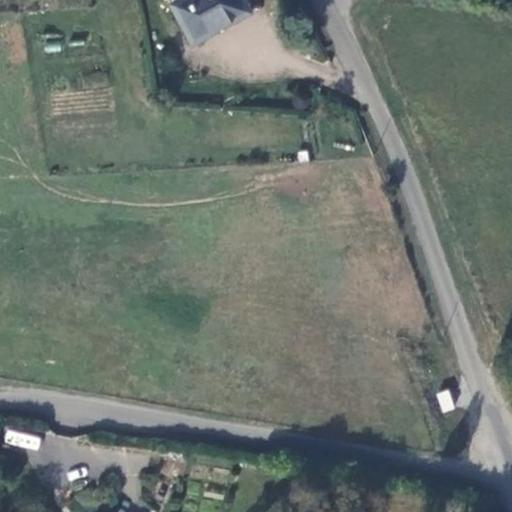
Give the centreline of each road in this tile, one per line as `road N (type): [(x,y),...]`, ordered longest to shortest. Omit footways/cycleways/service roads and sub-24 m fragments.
road 1 (residential): [(0,401),(506,473)]
road 2 (unclassified): [(326,0),(404,175),(506,473)]
